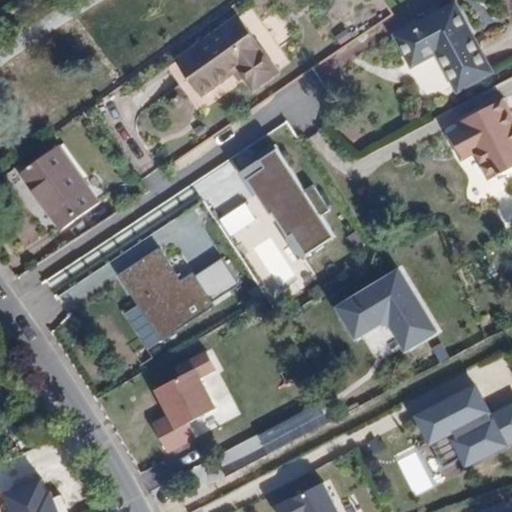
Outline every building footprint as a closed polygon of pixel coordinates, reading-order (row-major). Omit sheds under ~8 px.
[(487,75),(453,7),(397,36),(413,67),(435,55),(453,91),(487,75)] [(234,13),(173,59),(202,97),(233,74),(248,93),(277,71),(234,13)] [(459,128),(445,135),(458,161),(471,154),(484,180),(511,166),(511,116),(503,98),(455,121),(459,128)] [(335,237),(273,145),(237,169),(298,261),(335,237)] [(56,147),(17,173),(56,230),(95,204),(56,147)] [(156,248),(117,275),(162,340),(213,306),(191,274),(179,282),(156,248)] [(401,266),(331,307),(352,342),(384,323),(404,355),(441,333),(401,266)] [(214,370),(204,351),(188,360),(193,369),(198,379),(214,370)] [(193,369),(151,390),(164,416),(172,431),(183,425),(214,410),(198,379),(193,369)] [(474,384),(410,417),(425,447),(445,436),(462,469),(511,443),(511,403),(490,415),(474,384)] [(229,472),(315,428),(306,412),(221,456),(229,472)] [(164,416),(149,424),(165,456),(192,442),(183,425),(172,431),(164,416)] [(145,492),(170,479),(161,462),(137,475),(145,492)] [(0,493),(0,496),(5,511),(67,511),(61,495),(47,499),(40,479),(0,493)] [(336,511),(319,481),(272,506),(274,511),(336,511)]
